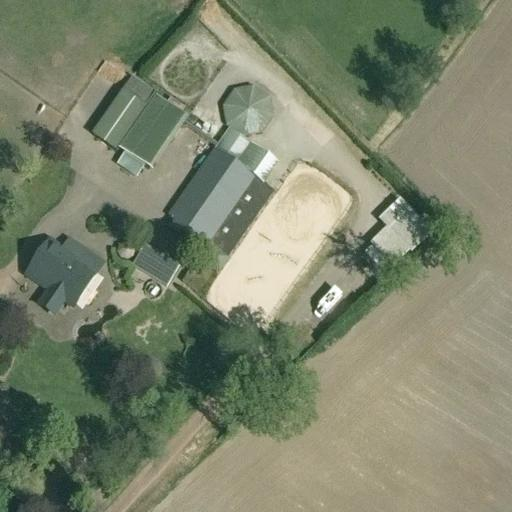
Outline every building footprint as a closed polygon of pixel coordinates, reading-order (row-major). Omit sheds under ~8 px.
[(136,125),(166,146),(184,121),(153,99),(155,96),(132,80),(122,93),(92,136),(115,154),(117,151),(136,125)] [(222,109),(226,128),(243,138),(262,135),(273,119),(269,99),(252,88),(233,92),(222,109)] [(192,256),(217,273),(272,194),(214,153),(168,219),(201,242),(192,256)] [(368,220),(376,228),(359,244),(382,268),(421,230),(390,198),(368,220)] [(97,276),(49,243),(25,277),(73,310),(97,276)] [(179,286),(190,263),(152,246),(142,269),(179,286)]
